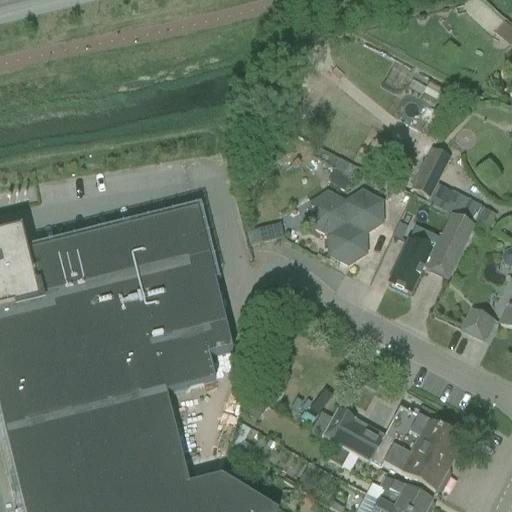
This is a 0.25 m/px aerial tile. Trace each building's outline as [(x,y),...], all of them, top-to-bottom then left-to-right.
[(504,26),(494,37),(500,42),(510,31),(504,26)] [(466,96),(463,103),(470,106),(473,99),(466,96)] [(316,151),(311,160),(332,172),(326,184),(343,194),(350,180),(355,172),(338,162),(338,163),(316,151)] [(430,152),(409,193),(427,202),(428,202),(435,187),(448,162),(430,152)] [(380,226),(379,205),(360,196),(343,206),(325,197),(308,208),(309,229),(327,238),(328,259),(346,268),(364,257),(363,237),(380,226)] [(482,210),(473,228),(486,234),(496,217),(482,210)] [(0,371),(220,317),(195,214),(24,257),(18,234),(0,238),(0,371)] [(433,255),(425,273),(424,273),(446,283),(472,229),(450,218),(439,242),(433,255)] [(249,248),(281,240),(278,230),(246,238),(249,248)] [(413,230),(387,287),(408,297),(421,271),(424,273),(425,273),(424,272),(433,255),(417,248),(424,235),(413,230)] [(511,252),(506,254),(502,261),(505,268),(511,272),(511,271),(511,252)] [(511,334),(511,302),(500,328),(511,334)] [(483,345),(491,327),(493,324),(471,314),(461,334),(483,345)] [(0,426),(3,438),(163,398),(213,385),(207,362),(230,356),(220,317),(0,371),(0,426)] [(163,398),(3,438),(21,511),(269,511),(218,480),(186,488),(183,477),(163,398)] [(257,424),(264,411),(248,402),(240,414),(257,424)] [(354,423),(335,413),(332,417),(319,440),(335,449),(347,456),(379,473),(381,470),(435,499),(436,498),(440,496),(448,481),(448,476),(448,475),(445,473),(461,445),(434,430),(439,421),(420,411),(415,420),(410,418),(409,417),(409,418),(398,412),(381,443),(352,427),(354,423)] [(238,426),(234,434),(244,440),(249,432),(238,426)] [(246,460),(251,450),(241,444),(235,454),(246,460)] [(335,449),(327,463),(340,470),(347,456),(335,449)] [(311,494),(320,479),(305,471),(297,485),(311,494)] [(377,504),(391,511),(425,511),(429,505),(411,496),(383,481),(377,491),(382,494),(377,504)]
